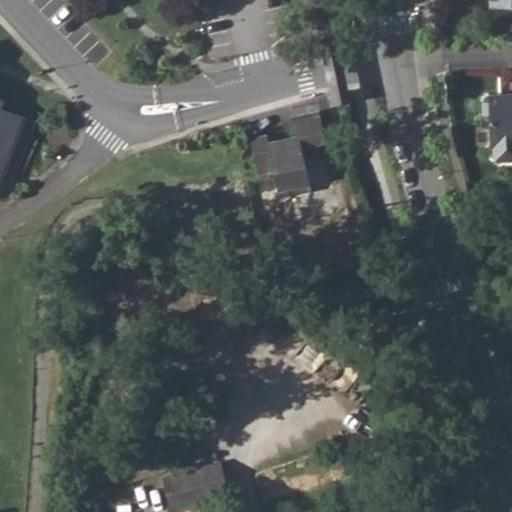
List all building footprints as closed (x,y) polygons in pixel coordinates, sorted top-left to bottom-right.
[(511,95),(501,96),(501,92),(489,93),(483,100),(484,112),(490,119),(492,146),(494,146),(494,155),(499,159),(511,158),(511,95)] [(0,197),(9,201),(40,118),(7,105),(8,96),(0,93),(0,197)] [(326,154),(315,156),(313,145),(324,143),(317,113),(292,119),(295,134),(266,140),(264,131),(248,134),(253,165),(267,162),(274,198),(332,186),(326,154)] [(113,456),(120,483),(159,473),(151,445),(113,456)] [(172,508),(230,493),(221,462),(163,478),(172,508)]
